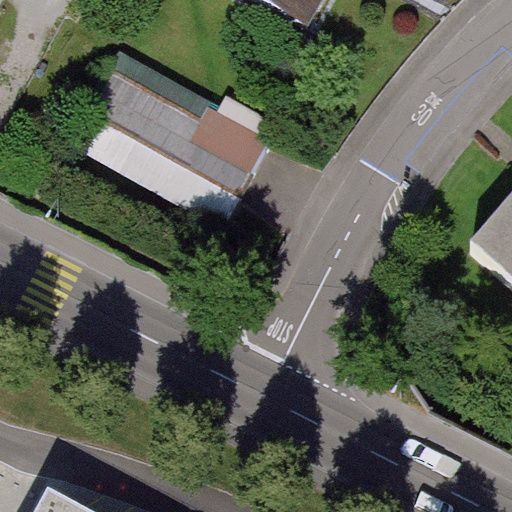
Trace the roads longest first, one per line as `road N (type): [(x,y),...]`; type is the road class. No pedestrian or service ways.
road 1 (residential): [(511,27),(441,100),(388,176),(332,266),(268,398)]
road 2 (primary): [(0,265),(268,398)]
road 3 (primary): [(268,398),(489,511)]
